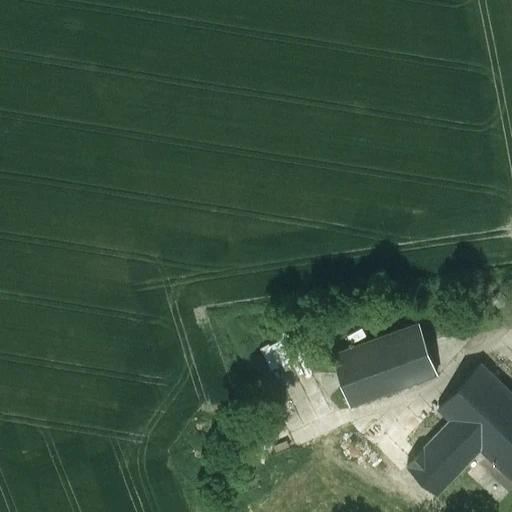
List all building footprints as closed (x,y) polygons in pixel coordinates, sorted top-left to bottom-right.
[(419,323),(332,354),(350,403),(437,372),(419,323)] [(287,337),(265,346),(273,367),(295,359),(287,337)] [(479,363),(439,405),(451,417),(470,435),(510,393),(479,363)] [(511,394),(510,393),(470,435),(481,445),(511,474),(511,394)] [(451,417),(404,466),(434,495),(481,445),(470,435),(451,417)] [(360,426),(330,455),(350,476),(380,446),(360,426)]
